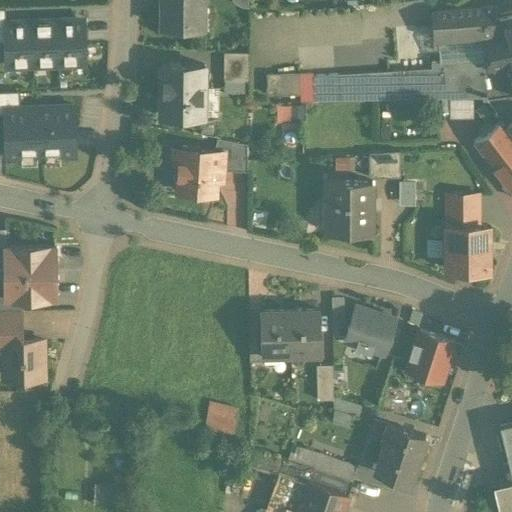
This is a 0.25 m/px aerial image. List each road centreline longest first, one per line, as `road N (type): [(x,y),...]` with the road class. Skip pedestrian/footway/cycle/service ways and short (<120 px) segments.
road 1 (residential): [(100,218),(400,284),(497,321)]
road 2 (residential): [(100,218),(123,0)]
road 3 (residential): [(62,394),(100,218)]
road 4 (residential): [(479,376),(436,511)]
